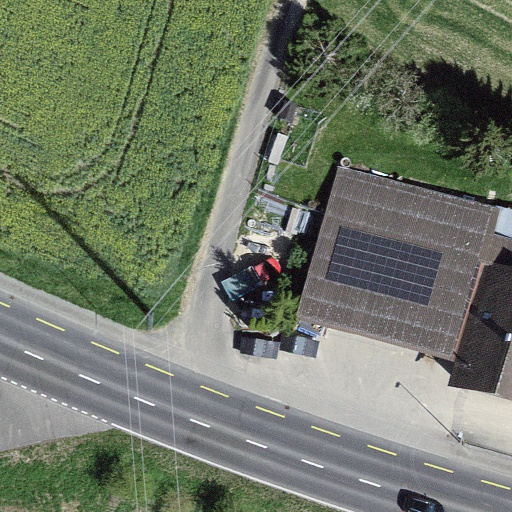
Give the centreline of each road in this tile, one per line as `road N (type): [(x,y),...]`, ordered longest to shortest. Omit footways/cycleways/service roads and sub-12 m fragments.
road 1 (secondary): [(0,324),(185,406),(506,511)]
road 2 (track): [(185,406),(311,0)]
road 3 (track): [(0,427),(118,377)]
